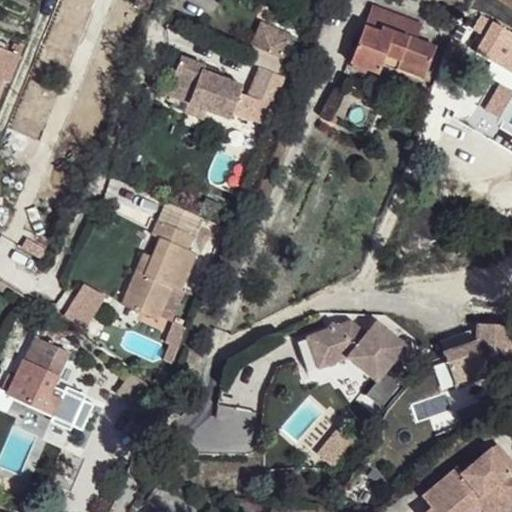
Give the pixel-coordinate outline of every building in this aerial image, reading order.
[(375,9),(351,65),(378,77),(382,69),(387,59),(427,77),(437,55),(418,46),(424,31),(375,9)] [(511,22),(490,9),(485,18),(511,32),(511,22)] [(511,32),(485,18),(482,23),(493,31),(486,41),(511,56),(511,32)] [(261,23),(252,45),(284,60),(294,37),(261,23)] [(0,84),(3,78),(9,81),(19,55),(10,52),(7,50),(10,43),(0,39),(0,84)] [(10,52),(19,55),(23,46),(14,42),(10,52)] [(184,54),(169,91),(210,109),(232,119),(245,86),(223,76),(222,78),(204,70),(206,64),(184,54)] [(397,72),(424,84),(427,77),(387,59),(382,69),(395,76),(397,72)] [(223,76),(225,72),(206,64),(204,70),(222,78),(223,76)] [(210,109),(169,91),(165,101),(205,118),(210,109)] [(256,99),(249,120),(261,124),(269,104),(256,99)] [(195,235),(161,219),(154,234),(163,238),(155,256),(148,275),(140,271),(126,305),(161,320),(175,287),(183,291),(199,253),(189,248),(195,235)] [(148,275),(155,256),(148,253),(140,271),(148,275)] [(63,263),(46,287),(66,302),(83,278),(63,263)] [(70,327),(42,307),(33,322),(52,333),(55,327),(67,333),(70,327)] [(407,337),(379,313),(368,325),(351,310),(322,325),(317,320),(313,325),(299,332),(317,365),(344,349),(353,344),(380,369),(407,337)] [(477,333),(443,341),(452,376),(511,362),(511,343),(506,316),(474,323),(477,333)] [(317,365),(299,332),(294,335),(312,368),(317,365)] [(17,399),(53,415),(62,397),(50,391),(67,352),(37,337),(18,377),(10,373),(1,392),(10,395),(17,399)] [(344,349),(374,376),(380,369),(353,344),(344,349)] [(200,369),(182,361),(173,384),(191,392),(200,369)] [(150,387),(122,368),(114,380),(142,399),(150,387)] [(10,395),(1,392),(0,391),(0,411),(10,416),(17,399),(10,395)] [(344,414),(317,460),(331,462),(340,451),(357,422),(344,414)] [(511,464),(497,446),(491,450),(509,475),(511,472),(511,464)] [(416,511),(465,511),(476,504),(472,499),(477,495),(491,511),(505,511),(510,508),(511,510),(511,472),(509,475),(491,450),(461,474),(456,468),(419,498),(425,505),(416,511)] [(511,511),(511,510),(510,508),(505,511),(491,511),(477,495),(472,499),(476,504),(465,511),(511,511)]
